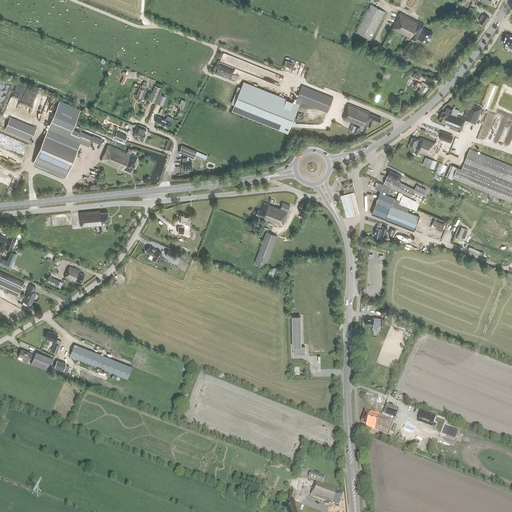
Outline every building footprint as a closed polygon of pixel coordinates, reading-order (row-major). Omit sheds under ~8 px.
[(371,40),(385,12),(371,5),(356,33),(371,40)] [(433,33),(422,28),(424,24),(400,13),(392,29),(415,41),(417,38),(427,43),(433,33)] [(478,20),(480,21),(479,22),(485,25),(489,18),(484,14),(483,16),(482,15),(478,20)] [(511,48),(511,36),(506,34),(503,43),(509,45),(508,47),(511,48)] [(123,78),(120,83),(122,84),(125,79),(125,77),(135,77),(135,73),(126,72),(122,72),(121,75),(123,75),(123,78)] [(423,95),(429,86),(422,82),(421,84),(420,83),(415,80),(411,86),(416,89),(418,86),(419,86),(419,87),(421,88),(418,92),(423,95)] [(234,105),(232,110),(288,133),(301,101),(327,112),(333,97),(302,85),(295,103),(244,82),(241,88),(238,87),(232,104),(234,105)] [(490,82),(481,104),(490,108),(499,85),(490,82)] [(136,96),(142,99),(145,91),(144,90),(145,88),(146,85),(142,83),(140,89),(139,88),(136,96)] [(154,103),(160,88),(155,86),(149,101),(154,103)] [(162,106),(166,97),(160,94),(156,104),(162,106)] [(47,129),(33,162),(66,176),(80,143),(88,147),(91,141),(92,137),(80,131),(80,132),(72,129),(80,110),(60,101),(47,129)] [(370,112),(348,104),(342,118),(367,128),(370,120),(379,123),(381,118),(369,113),(370,112)] [(482,108),(469,104),(463,119),(451,114),(452,110),(447,108),(445,113),(442,112),(438,121),(445,124),(461,130),(465,120),(475,124),(482,108)] [(157,116),(155,123),(168,128),(168,127),(169,127),(170,126),(169,125),(170,122),(171,122),(173,118),(167,116),(165,119),(157,116)] [(5,130),(30,141),(36,128),(10,117),(5,130)] [(146,130),(137,126),(133,134),(142,138),(144,133),(146,130)] [(116,132),(114,137),(124,141),(127,136),(116,132)] [(444,140),(450,143),(452,137),(446,135),(444,140)] [(93,136),(92,137),(91,141),(100,145),(102,140),(93,136)] [(429,155),(431,151),(431,152),(435,143),(420,137),(419,140),(412,137),(409,146),(414,148),(414,149),(429,155)] [(136,159),(137,157),(107,144),(100,161),(123,171),(123,169),(130,173),(132,168),(133,168),(134,163),(136,159)] [(197,151),(182,145),(178,152),(194,159),(197,151)] [(489,196),(490,199),(491,200),(493,201),(495,202),(497,202),(500,201),(501,200),(502,198),(503,197),(511,201),(511,166),(470,149),(461,170),(457,168),(453,177),(490,192),(489,194),(489,196)] [(182,161),(182,164),(183,170),(192,169),(191,163),(191,161),(187,161),(187,157),(182,158),(182,161)] [(425,158),(424,161),(427,162),(425,166),(434,169),(436,162),(428,159),(425,158)] [(439,162),(434,178),(443,180),(448,165),(439,162)] [(399,181),(401,176),(398,175),(393,172),(392,172),(390,171),(387,175),(384,184),(397,190),(411,197),(420,201),(426,189),(417,185),(415,190),(401,183),(401,182),(399,181)] [(355,191),(352,182),(342,185),(345,194),(355,191)] [(372,206),(371,208),(372,210),(373,210),(372,214),(386,219),(386,220),(414,231),(420,217),(408,212),(409,207),(416,210),(417,208),(419,203),(402,195),(400,201),(383,194),(383,192),(385,193),(389,194),(391,188),(387,187),(387,186),(377,182),(374,188),(381,191),(375,206),(373,205),(372,206)] [(450,191),(461,196),(464,190),(453,185),(450,191)] [(353,191),(341,195),(346,216),(359,212),(353,191)] [(256,215),(263,217),(262,218),(282,226),(288,211),(290,205),(283,203),(280,209),(264,202),(261,211),(258,210),(256,215)] [(100,211),(79,213),(81,228),(101,226),(101,224),(109,223),(108,212),(100,213),(100,211)] [(184,215),(183,214),(181,213),(180,214),(179,221),(179,222),(179,227),(178,227),(178,233),(186,234),(187,227),(185,227),(185,224),(188,225),(190,224),(190,222),(189,221),(189,215),(184,215)] [(70,214),(56,216),(57,225),(70,223),(70,214)] [(382,229),(376,228),(374,236),(380,237),(380,236),(385,237),(387,228),(382,227),(382,229)] [(254,263),(266,267),(277,236),(266,232),(254,263)] [(7,238),(0,235),(0,236),(0,242),(5,244),(5,245),(4,245),(4,247),(11,250),(15,237),(8,234),(7,238)] [(157,250),(154,249),(149,246),(148,249),(148,248),(146,251),(146,252),(151,255),(153,257),(152,258),(157,262),(162,254),(157,251),(157,250)] [(177,256),(168,250),(165,255),(174,260),(175,260),(177,256)] [(0,259),(0,264),(10,268),(15,253),(11,252),(7,262),(0,259)] [(85,275),(79,273),(80,271),(69,266),(64,277),(74,282),(75,280),(81,283),(85,275)] [(278,269),(276,268),(274,268),(271,269),(269,270),(268,272),(267,274),(267,277),(268,279),(269,281),(271,283),(273,284),(275,284),(277,284),(280,283),(281,281),(283,279),(283,276),(283,274),(282,272),(280,270),(278,269)] [(0,272),(0,288),(17,296),(24,283),(0,272)] [(29,285),(27,290),(28,290),(23,301),(31,305),(36,294),(33,293),(36,288),(29,285)] [(293,348),(294,355),(305,354),(304,347),(301,347),(300,317),(292,317),(293,348)] [(365,318),(365,325),(373,325),(373,329),(377,329),(377,325),(384,325),(385,318),(380,318),(380,319),(377,318),(373,318),(365,318)] [(410,328),(412,329),(413,326),(411,326),(411,325),(401,322),(399,326),(410,330),(410,328)] [(61,341),(56,339),(58,335),(48,331),(45,338),(55,342),(51,351),(57,353),(61,341)] [(69,356),(127,379),(132,367),(74,344),(69,356)] [(32,354),(21,349),(18,356),(24,358),(23,361),(27,362),(28,360),(29,360),(32,354)] [(48,366),(51,358),(36,352),(31,364),(47,370),(48,366)] [(388,408),(385,414),(388,415),(395,418),(398,411),(388,408)] [(366,424),(364,429),(368,430),(369,427),(389,435),(394,420),(371,411),(370,413),(366,411),(362,422),(366,424)] [(422,411),(418,421),(432,426),(435,428),(436,424),(433,422),(436,417),(422,411)] [(322,483),(325,476),(311,471),(308,477),(316,480),(311,496),(325,501),(325,503),(328,505),(329,503),(332,504),(333,503),(339,505),(343,493),(337,491),(338,489),(322,483)] [(293,477),(291,482),(299,485),(301,479),(293,477)]
